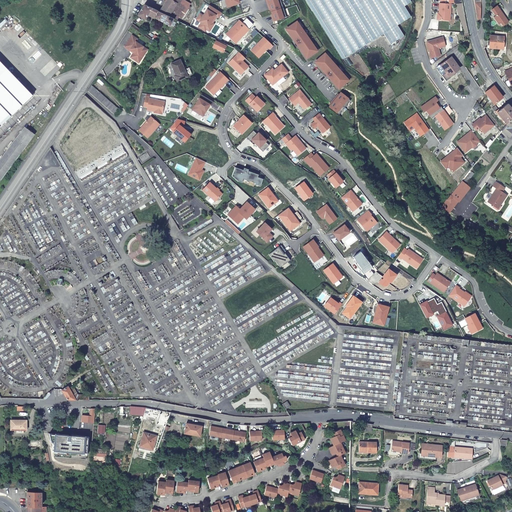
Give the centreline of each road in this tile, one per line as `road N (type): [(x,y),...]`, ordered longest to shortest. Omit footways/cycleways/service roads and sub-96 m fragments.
road 1 (residential): [(253,79),(224,113),(227,147),(302,207),(351,272),(380,292),(403,293),(437,255)]
road 2 (residential): [(0,401),(146,403),(253,421),(316,418)]
road 3 (residential): [(437,255),(395,226),(345,165),(253,79)]
road 4 (tertiary): [(128,7),(0,209)]
road 5 (residential): [(160,502),(228,491),(292,466),(312,450),(316,418)]
road 6 (residential): [(316,418),(495,434)]
road 7 (residential): [(426,0),(419,45),(427,72),(460,118),(436,153)]
road 8 (residential): [(495,434),(492,459),(456,479),(393,474),(386,508)]
